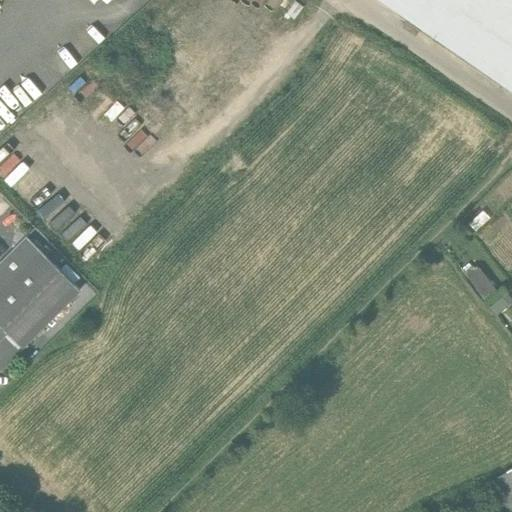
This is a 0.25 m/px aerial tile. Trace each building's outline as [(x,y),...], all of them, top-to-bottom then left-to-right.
[(511,0),(382,0),(511,89),(511,0)] [(97,250),(109,230),(90,219),(79,239),(97,250)] [(40,251),(26,237),(0,263),(0,340),(7,334),(22,349),(80,291),(46,258),(40,251)] [(51,253),(45,246),(40,251),(46,258),(51,253)] [(472,269),(464,275),(483,300),(494,292),(478,271),(475,273),(472,269)] [(489,309),(496,317),(511,303),(511,301),(506,295),(489,309)] [(504,511),(511,511),(511,476),(491,489),(504,511)]
